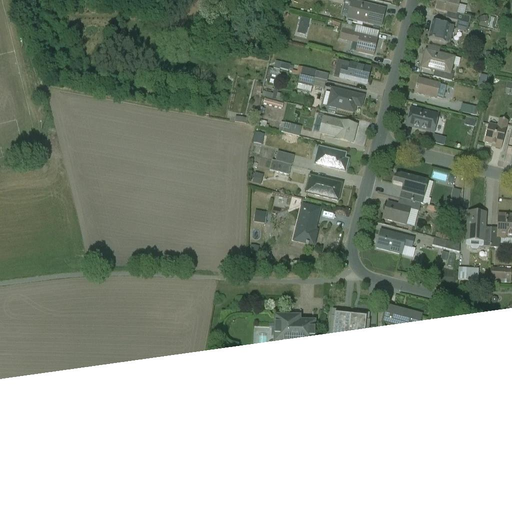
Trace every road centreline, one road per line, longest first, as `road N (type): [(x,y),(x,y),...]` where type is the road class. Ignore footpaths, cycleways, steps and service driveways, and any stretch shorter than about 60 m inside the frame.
road 1 (residential): [(376,143),(350,251),(354,266),(511,329)]
road 2 (residential): [(412,0),(376,143)]
road 3 (residential): [(511,177),(376,143)]
